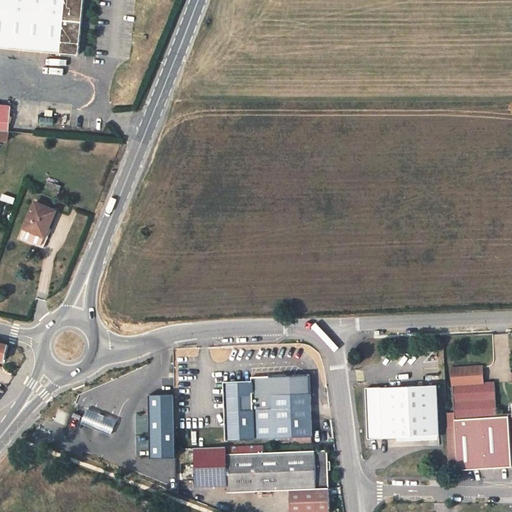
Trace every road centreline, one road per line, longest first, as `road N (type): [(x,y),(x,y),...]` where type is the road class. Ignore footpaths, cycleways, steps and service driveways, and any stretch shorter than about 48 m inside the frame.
road 1 (primary): [(196,0),(86,279),(79,326)]
road 2 (unclassified): [(85,343),(332,330)]
road 3 (unclassified): [(332,330),(511,321)]
road 4 (unclassified): [(332,330),(355,489)]
road 5 (unclassified): [(511,491),(355,489)]
